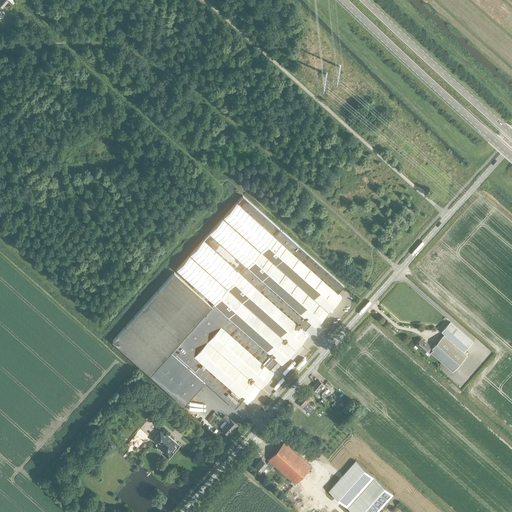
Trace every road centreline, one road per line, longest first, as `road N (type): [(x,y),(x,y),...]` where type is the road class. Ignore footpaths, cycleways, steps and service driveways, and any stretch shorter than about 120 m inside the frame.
road 1 (tertiary): [(183,511),(399,270)]
road 2 (primary): [(342,0),(511,155)]
road 3 (primary): [(511,135),(364,0)]
road 4 (tertiary): [(399,270),(511,145)]
road 5 (track): [(341,511),(318,492),(317,467),(284,436),(261,446),(245,432)]
